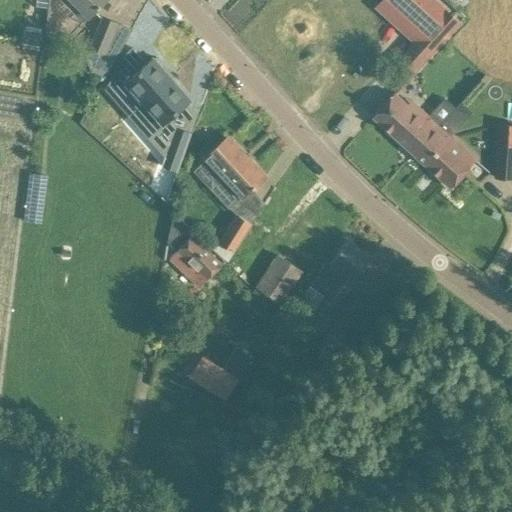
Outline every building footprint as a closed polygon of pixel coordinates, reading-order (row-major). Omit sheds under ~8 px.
[(55,29),(76,6),(87,17),(94,10),(104,0),(48,0),(46,28),(55,29)] [(433,0),(381,0),(376,7),(414,41),(399,58),(414,72),(458,22),(433,0)] [(104,79),(131,30),(102,18),(90,48),(86,59),(90,70),(104,79)] [(22,31),(21,43),(42,46),(43,33),(22,31)] [(124,55),(108,86),(115,94),(123,86),(140,105),(129,115),(150,139),(174,118),(171,115),(189,99),(164,71),(166,68),(156,57),(154,59),(152,57),(146,63),(133,48),(124,55)] [(416,113),(407,104),(394,93),(386,101),(372,116),(414,154),(450,187),(464,172),(475,160),(476,159),(439,126),(420,108),(416,113)] [(511,124),(499,123),(497,145),(494,173),(494,176),(511,177),(511,124)] [(177,125),(164,163),(179,168),(192,130),(177,125)] [(242,196),(242,197),(264,177),(227,137),(207,156),(220,171),(214,176),(213,188),(230,207),(242,196)] [(273,204),(249,238),(301,275),(333,229),(294,201),(286,213),(273,204)] [(221,263),(198,242),(193,236),(195,234),(174,213),(167,242),(176,251),(169,258),(179,268),(190,277),(200,286),(221,263)] [(236,214),(218,243),(234,253),(252,223),(236,214)] [(326,260),(309,284),(325,295),(316,307),(329,316),(371,257),(347,240),(331,263),(326,260)] [(259,261),(246,280),(285,307),(299,287),(259,261)] [(354,296),(318,349),(327,355),(364,302),(354,296)] [(202,356),(189,377),(224,399),(245,368),(229,358),(222,369),(202,356)]
